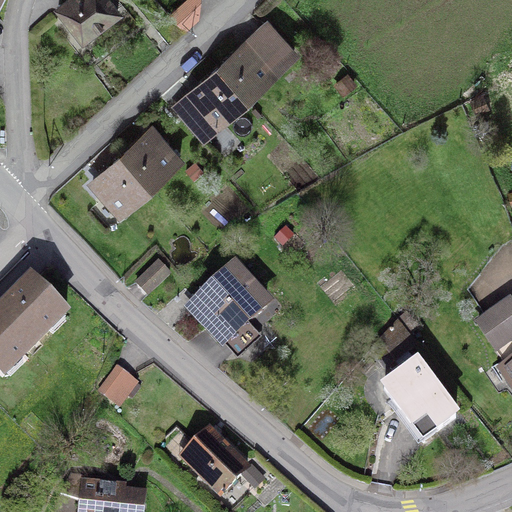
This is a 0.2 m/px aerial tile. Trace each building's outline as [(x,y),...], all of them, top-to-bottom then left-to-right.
[(118,10),(110,0),(66,0),(58,7),(82,38),(118,10)] [(248,40),(218,68),(246,98),(293,55),(270,29),(253,45),(248,40)] [(180,112),(203,137),(246,98),(218,68),(188,95),(193,100),(180,112)] [(152,128),(122,155),(149,186),(179,158),(152,128)] [(119,213),(149,186),(122,155),(92,182),(119,213)] [(291,235),(281,244),(289,253),(299,244),(291,235)] [(169,275),(158,263),(136,283),(147,295),(169,275)] [(221,339),(243,319),(246,324),(266,306),(234,270),(214,288),(210,283),(200,292),(205,297),(194,307),(221,339)] [(66,314),(32,281),(0,313),(0,376),(2,378),(66,314)] [(511,307),(509,303),(478,324),(496,350),(511,339),(511,307)] [(397,322),(378,342),(393,362),(416,345),(397,322)] [(511,339),(496,350),(505,364),(499,368),(503,375),(511,387),(511,339)] [(455,418),(417,366),(406,373),(404,370),(392,378),(395,382),(384,390),(422,443),(455,418)] [(137,383),(116,367),(98,391),(119,407),(137,383)] [(250,466),(247,470),(209,431),(182,458),(220,497),(242,475),(255,488),(263,479),(250,466)] [(103,487),(104,480),(71,476),(61,493),(80,500),(79,511),(142,511),(144,496),(116,493),(116,488),(103,487)]
